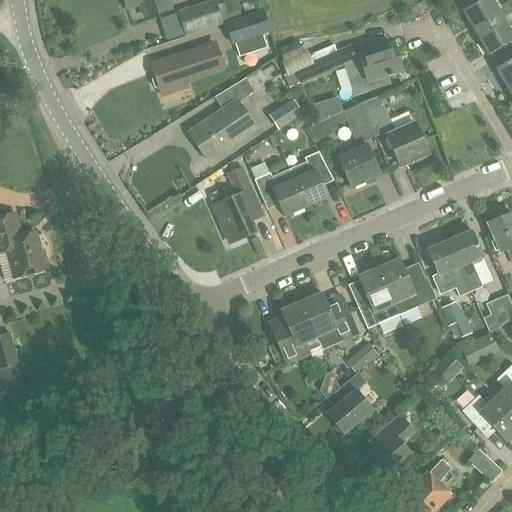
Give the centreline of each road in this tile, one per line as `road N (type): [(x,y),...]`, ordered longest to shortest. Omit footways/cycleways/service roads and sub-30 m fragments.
road 1 (residential): [(185,310),(511,168)]
road 2 (residential): [(88,162),(66,178),(65,199),(143,414)]
road 3 (tertiary): [(353,511),(229,372)]
road 4 (tertiary): [(88,162),(30,56),(15,0)]
road 5 (tertiary): [(185,310),(88,162)]
road 6 (residential): [(511,151),(441,25)]
